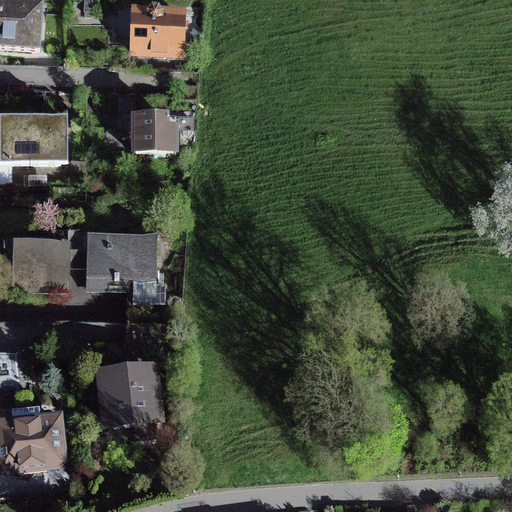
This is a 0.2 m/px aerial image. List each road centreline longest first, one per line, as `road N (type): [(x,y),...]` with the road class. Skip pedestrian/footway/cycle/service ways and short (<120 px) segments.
road 1 (residential): [(173,511),(301,496),(511,487)]
road 2 (residential): [(0,79),(188,82)]
